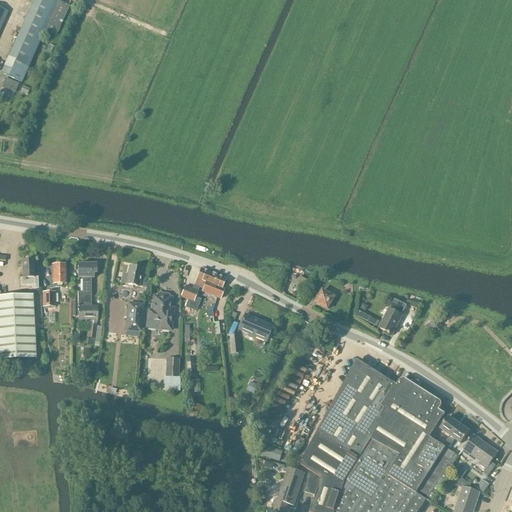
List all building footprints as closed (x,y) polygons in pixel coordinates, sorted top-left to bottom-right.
[(32,0),(0,74),(21,83),(43,31),(56,37),(69,5),(56,0),(32,0)] [(21,279),(19,279),(19,287),(30,287),(30,289),(37,289),(37,278),(33,278),(33,260),(20,261),(21,279)] [(66,265),(52,265),(52,285),(52,287),(61,287),(61,285),(66,284),(66,265)] [(77,320),(96,320),(96,307),(90,307),(90,278),(93,278),(93,274),(95,274),(96,265),(78,265),(78,278),(82,278),(82,292),(77,292),(77,320)] [(132,266),(130,267),(129,267),(127,276),(122,275),(120,283),(146,289),(147,284),(144,283),(146,273),(145,273),(141,272),(142,270),(136,269),(135,267),(132,266)] [(225,289),(221,287),(225,279),(201,269),(194,285),(203,289),(201,292),(220,300),(225,289)] [(193,302),(197,291),(185,286),(181,297),(193,302)] [(314,303),(328,310),(335,296),(322,289),(314,303)] [(55,307),(55,293),(42,293),(42,307),(55,307)] [(170,309),(171,298),(169,298),(169,296),(167,295),(161,294),(159,295),(158,297),(157,297),(156,302),(155,304),(154,304),(154,303),(153,303),(152,311),(148,311),(146,328),(170,331),(172,313),(171,313),(171,309),(170,309)] [(32,295),(0,296),(0,360),(36,358),(32,295)] [(394,300),(389,309),(378,328),(392,335),(402,316),(399,314),(404,305),(394,300)] [(126,330),(140,332),(142,306),(129,304),(126,330)] [(266,342),(272,327),(244,315),(238,330),(266,342)] [(435,319),(429,324),(436,333),(442,328),(435,319)] [(96,326),(88,325),(87,338),(89,338),(95,339),(96,327),(96,326)] [(95,339),(94,347),(99,348),(102,328),(96,327),(95,339)] [(231,354),(238,353),(236,336),(229,336),(231,354)] [(185,359),(187,377),(196,376),(194,358),(185,359)] [(178,378),(179,360),(166,359),(165,378),(178,378)] [(357,361),(300,465),(310,471),(304,491),(316,495),(310,511),(418,511),(426,500),(432,503),(452,471),(454,467),(449,464),(455,454),(453,453),(444,447),(435,442),(429,438),(444,414),(439,410),(440,407),(441,405),(441,404),(440,401),(436,399),(405,379),(403,379),(401,379),(399,381),(396,386),(379,375),(379,374),(361,363),(357,361)] [(251,383),(246,391),(253,395),(254,394),(258,386),(251,383)] [(440,429),(450,436),(459,425),(448,417),(440,429)] [(459,425),(450,436),(461,444),(469,432),(459,425)] [(491,462),(496,456),(498,453),(473,435),(463,449),(487,467),(482,473),(487,477),(495,465),(491,462)] [(444,447),(447,443),(438,438),(435,442),(444,447)] [(455,449),(447,443),(444,447),(453,453),(455,449)] [(283,452),(265,446),(261,456),(279,462),(283,452)] [(293,507),(305,474),(285,467),(283,473),(286,474),(277,501),(274,500),(270,511),(271,511),(285,511),(288,505),(293,507)] [(458,478),(455,485),(462,487),(465,480),(458,478)] [(482,480),(476,488),(483,493),(489,485),(482,480)] [(472,511),(479,493),(463,487),(454,511),(472,511)]
